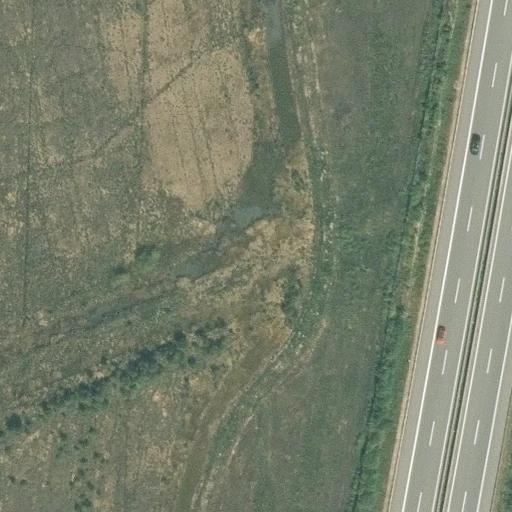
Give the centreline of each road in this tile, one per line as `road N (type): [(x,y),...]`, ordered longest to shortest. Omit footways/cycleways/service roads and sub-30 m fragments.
road 1 (motorway): [(505,0),(416,511)]
road 2 (motorway): [(462,511),(511,239)]
